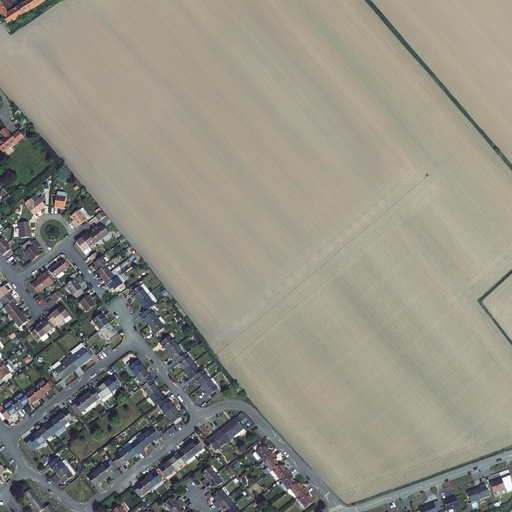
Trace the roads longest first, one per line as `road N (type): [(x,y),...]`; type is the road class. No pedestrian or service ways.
road 1 (residential): [(200,418),(221,406),(248,410),(338,511)]
road 2 (residential): [(5,439),(137,338)]
road 3 (tertiary): [(351,511),(493,461)]
road 4 (residential): [(86,511),(200,418)]
